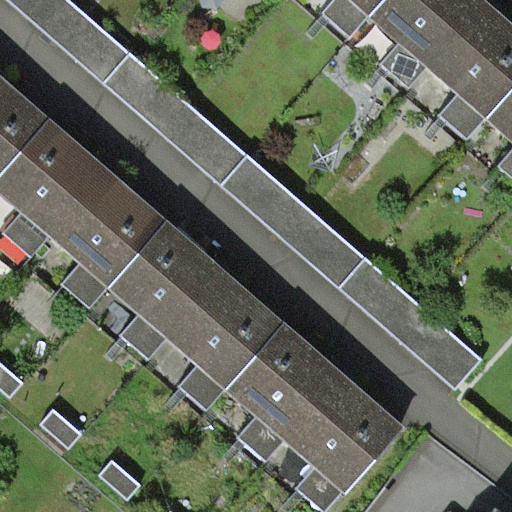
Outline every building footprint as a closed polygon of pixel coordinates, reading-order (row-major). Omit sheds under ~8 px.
[(67,0),(4,0),(451,394),(479,363),(67,0)] [(348,39),(370,14),(382,0),(331,0),(319,14),(348,39)] [(465,142),(487,117),(511,88),(511,37),(482,12),(475,5),(468,0),(382,0),(370,14),(400,40),(378,66),(406,90),(428,65),(459,92),(437,117),(465,142)] [(0,174),(43,126),(0,88),(0,174)] [(511,88),(487,117),(511,138),(511,149),(496,168),(511,182),(511,88)] [(88,310),(110,286),(159,228),(107,182),(95,171),(43,126),(0,174),(0,189),(23,210),(1,234),(29,259),(51,234),(81,261),(60,285),(88,310)] [(206,412),(226,387),(277,330),(225,285),(214,275),(159,228),(110,286),(139,311),(118,336),(147,361),(168,336),(199,363),(177,387),(206,412)] [(320,511),(323,511),(344,489),(346,491),(396,435),(340,386),(330,376),(277,330),(226,387),(258,414),(236,439),(264,463),(285,439),(316,465),(295,489),(320,511)] [(0,366),(0,391),(10,400),(22,385),(0,366)] [(52,411),(39,425),(69,450),(81,436),(52,411)] [(110,463),(98,477),(127,502),(139,487),(110,463)]
